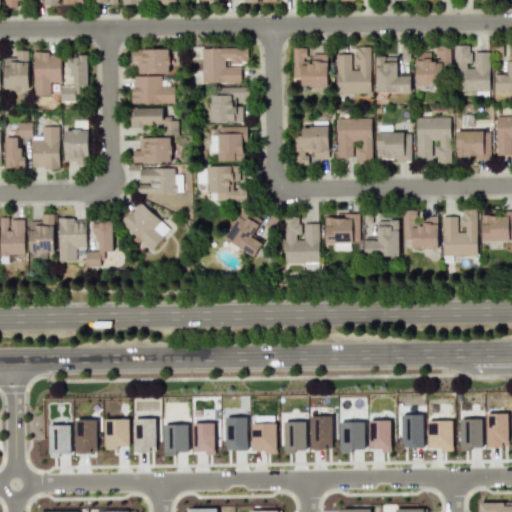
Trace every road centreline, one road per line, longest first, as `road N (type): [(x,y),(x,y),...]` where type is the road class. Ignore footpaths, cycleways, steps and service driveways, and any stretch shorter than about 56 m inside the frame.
road 1 (secondary): [(0,360),(511,350)]
road 2 (secondary): [(511,311),(0,319)]
road 3 (residential): [(511,23),(0,30)]
road 4 (residential): [(28,485),(511,477)]
road 5 (residential): [(0,194),(113,193),(111,29)]
road 6 (residential): [(276,191),(511,187)]
road 7 (residential): [(274,27),(276,191)]
